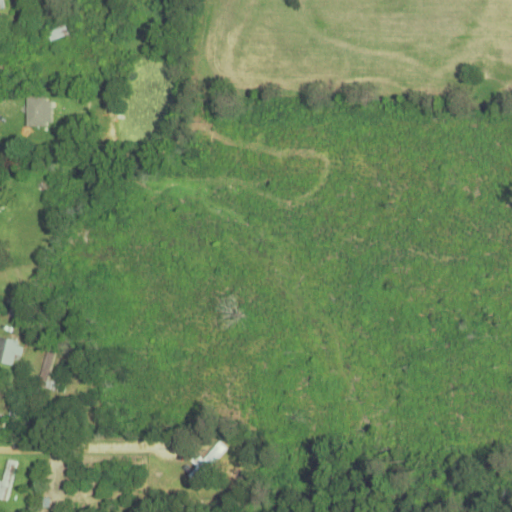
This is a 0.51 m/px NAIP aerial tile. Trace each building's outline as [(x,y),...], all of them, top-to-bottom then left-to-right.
[(46,32),(51,42),(60,37),(55,27),(46,32)] [(50,125),(50,99),(25,99),(25,125),(50,125)] [(0,362),(17,368),(23,344),(0,337),(0,362)] [(188,476),(196,483),(227,449),(219,442),(188,476)] [(0,499),(8,501),(17,463),(8,461),(2,482),(0,481),(0,499)]
